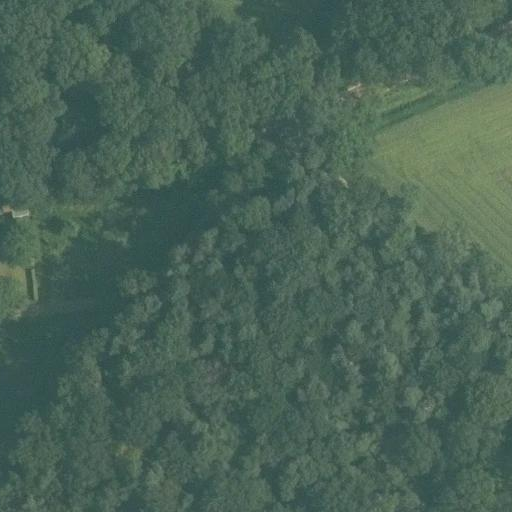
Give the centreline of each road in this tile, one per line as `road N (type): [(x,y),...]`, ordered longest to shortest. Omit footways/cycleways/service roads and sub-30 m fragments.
road 1 (tertiary): [(0,479),(285,132),(351,0)]
road 2 (track): [(285,132),(511,342)]
road 3 (track): [(285,132),(511,30)]
road 4 (track): [(285,132),(140,0)]
